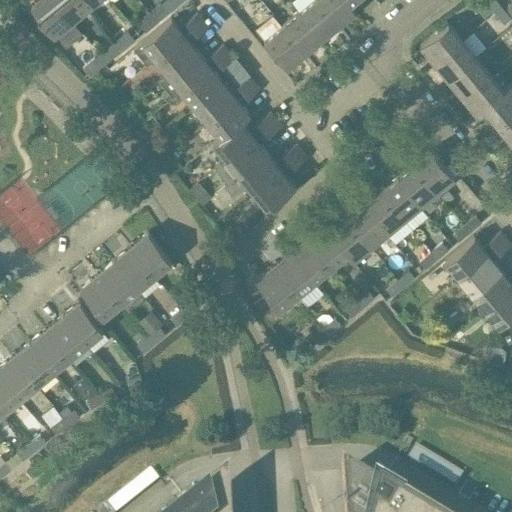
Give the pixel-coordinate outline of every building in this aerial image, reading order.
[(56,0),(35,0),(31,4),(53,32),(64,45),(82,30),(71,17),(56,0)] [(84,0),(56,0),(71,17),(87,4),(84,0)] [(318,0),(308,0),(298,9),(321,37),(338,23),(318,0)] [(318,0),(338,23),(355,9),(349,1),(347,0),(318,0)] [(485,0),(477,7),(484,16),(494,8),(495,10),(502,5),(497,0),(485,0)] [(161,1),(150,10),(157,19),(168,10),(161,1)] [(502,5),(495,10),(505,22),(511,16),(502,5)] [(298,9),(281,22),(304,50),(321,37),(298,9)] [(150,10),(138,20),(145,28),(157,19),(150,10)] [(197,11),(186,20),(191,27),(202,18),(197,11)] [(142,39),(133,47),(146,63),(150,59),(185,32),(171,15),(142,39)] [(202,18),(191,27),(196,34),(208,24),(202,18)] [(448,20),(420,43),(435,60),(462,38),(448,20)] [(281,22),(264,37),(287,65),(304,50),(281,22)] [(127,29),(116,38),(123,47),(134,37),(127,29)] [(185,32),(150,59),(152,62),(157,58),(168,71),(198,48),(185,32)] [(116,38),(105,47),(112,56),(123,47),(116,38)] [(462,38),(435,60),(448,77),(476,55),(462,38)] [(223,43),(212,52),(217,58),(228,49),(223,43)] [(160,77),(158,79),(168,90),(163,94),(166,99),(173,93),(176,91),(211,63),(198,48),(168,71),(160,77)] [(228,49),(217,58),(222,65),(234,56),(228,49)] [(476,55),(448,77),(462,94),(490,72),(476,55)] [(94,56),(82,65),(89,74),(101,65),(94,56)] [(211,63),(176,91),(178,93),(183,90),(194,103),(224,79),(211,63)] [(490,72),(462,94),(476,111),(484,105),(483,104),(503,88),(502,87),(490,72)] [(249,74),(237,84),(243,90),(254,81),(249,74)] [(224,79),(194,103),(205,116),(200,120),(202,123),(236,95),(224,79)] [(254,81),(243,90),(248,97),(259,88),(254,81)] [(503,88),(483,104),(484,105),(497,121),(511,109),(511,83),(510,81),(502,87),(503,88)] [(236,95),(202,123),(204,125),(209,121),(220,134),(220,135),(242,118),(250,112),(236,95)] [(511,109),(497,121),(511,138),(511,137),(511,109)] [(270,110),(256,122),(261,129),(276,117),(270,110)] [(276,117),(261,129),(266,135),(281,124),(276,117)] [(220,134),(212,140),(223,154),(218,158),(221,161),(255,134),(242,118),(220,135),(220,134)] [(255,134),(221,161),(223,164),(228,160),(239,173),(268,149),(255,134)] [(296,142),(281,154),(287,160),(301,148),(296,142)] [(301,148),(287,160),(292,167),(307,155),(301,148)] [(432,148),(414,162),(437,190),(454,176),(432,148)] [(268,149),(239,173),(250,186),(245,190),(247,193),(281,165),(268,149)] [(414,162),(398,176),(420,204),(437,190),(414,162)] [(281,165),(247,193),(249,195),(254,191),(266,206),(295,182),(281,165)] [(398,176),(381,190),(403,217),(420,204),(398,176)] [(205,188),(196,195),(202,203),(211,196),(205,188)] [(447,189),(441,194),(447,201),(453,196),(447,189)] [(381,190),(364,203),(387,231),(403,217),(381,190)] [(364,203),(348,217),(370,245),(387,231),(364,203)] [(476,214),(464,223),(470,230),(481,220),(476,214)] [(331,230),(331,231),(347,251),(346,251),(353,259),(370,245),(348,217),(331,230)] [(325,223),(308,237),(330,264),(346,251),(347,251),(331,231),(331,230),(325,223)] [(464,223),(453,232),(459,239),(470,230),(464,223)] [(148,230),(131,244),(153,272),(171,258),(148,230)] [(500,230),(488,239),(494,245),(505,236),(500,230)] [(474,234),(445,258),(456,271),(451,276),(453,278),(487,250),(474,234)] [(505,236),(494,245),(499,252),(511,243),(505,236)] [(308,237),(291,250),(313,278),(330,264),(308,237)] [(442,241),(431,250),(436,257),(448,248),(442,241)] [(131,244),(114,258),(137,286),(153,272),(131,244)] [(291,250),(274,264),(296,292),(297,291),(307,304),(323,291),(313,279),(313,278),(291,250)] [(431,250),(419,260),(425,267),(436,257),(431,250)] [(487,250),(453,278),(455,281),(461,277),(471,290),(501,266),(487,250)] [(114,258),(96,272),(119,300),(137,286),(114,258)] [(266,291),(253,301),(270,322),(284,311),(279,306),(296,292),(274,264),(256,278),(266,291)] [(511,279),(501,266),(471,290),(482,303),(477,307),(479,310),(511,282),(511,279)] [(409,268),(397,278),(403,284),(414,275),(409,268)] [(96,272),(80,286),(102,314),(119,300),(96,272)] [(397,278),(386,287),(392,294),(403,284),(397,278)] [(511,282),(479,310),(481,312),(486,308),(498,322),(511,310),(511,282)] [(368,289),(357,298),(362,305),(374,295),(368,289)] [(194,298),(182,307),(188,314),(199,305),(194,298)] [(357,298),(346,307),(351,314),(362,305),(357,298)] [(80,299),(62,314),(84,341),(85,341),(92,349),(108,336),(101,328),(103,327),(80,299)] [(182,307),(171,316),(176,323),(188,314),(182,307)] [(154,312),(140,323),(148,333),(162,322),(154,312)] [(62,314),(45,328),(68,355),(84,341),(62,314)] [(335,316),(324,325),(329,332),(341,323),(335,316)] [(160,325),(149,334),(154,341),(166,332),(160,325)] [(324,325),(312,334),(318,341),(329,332),(324,325)] [(45,328),(29,341),(51,369),(68,355),(45,328)] [(149,334),(137,344),(143,351),(154,341),(149,334)] [(29,341),(12,355),(23,369),(34,383),(51,369),(29,341)] [(489,341),(483,358),(500,364),(503,352),(497,345),(489,341)] [(12,355),(0,364),(0,374),(18,397),(34,383),(23,369),(12,355)] [(0,374),(0,408),(1,410),(18,397),(0,374)] [(141,375),(127,380),(130,388),(144,383),(141,375)] [(112,385),(99,392),(103,400),(116,393),(112,385)] [(91,386),(82,393),(86,399),(90,407),(103,400),(99,392),(97,393),(91,386)] [(54,404),(43,413),(51,425),(56,432),(68,423),(63,416),(59,411),(54,404)] [(68,404),(59,411),(63,416),(68,423),(80,415),(75,408),(72,410),(68,404)] [(40,434),(28,443),(34,449),(45,440),(40,434)] [(406,437),(402,443),(409,447),(411,445),(413,441),(406,437)] [(28,443),(17,452),(22,458),(34,449),(28,443)] [(414,447),(407,459),(456,488),(463,476),(415,447),(414,447)] [(6,461),(0,465),(0,475),(11,467),(6,461)] [(150,470),(105,505),(111,511),(119,511),(158,481),(150,470)] [(399,510),(340,474),(343,511),(403,511),(399,510)] [(187,511),(229,511),(228,481),(187,511)]
